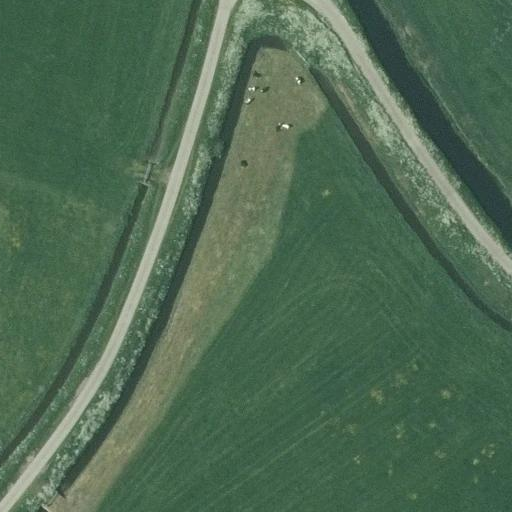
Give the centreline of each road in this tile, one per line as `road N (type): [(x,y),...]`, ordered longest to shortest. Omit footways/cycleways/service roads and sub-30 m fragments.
road 1 (unclassified): [(0,508),(95,376),(122,318),(165,207),(223,0)]
road 2 (unclassified): [(511,274),(473,234),(331,11),(316,0)]
